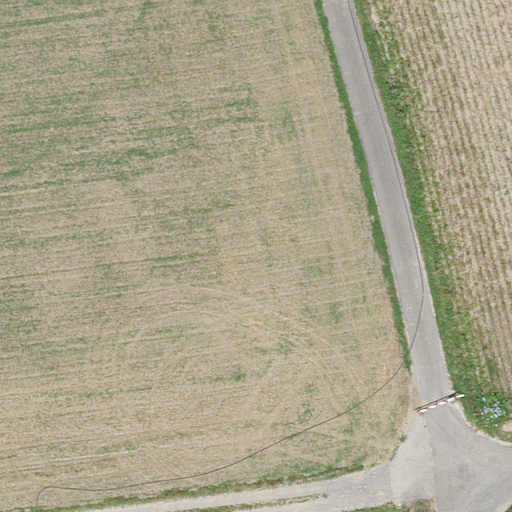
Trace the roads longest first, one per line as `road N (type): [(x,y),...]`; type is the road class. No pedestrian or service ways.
road 1 (unclassified): [(344,0),(460,472)]
road 2 (track): [(171,511),(460,472)]
